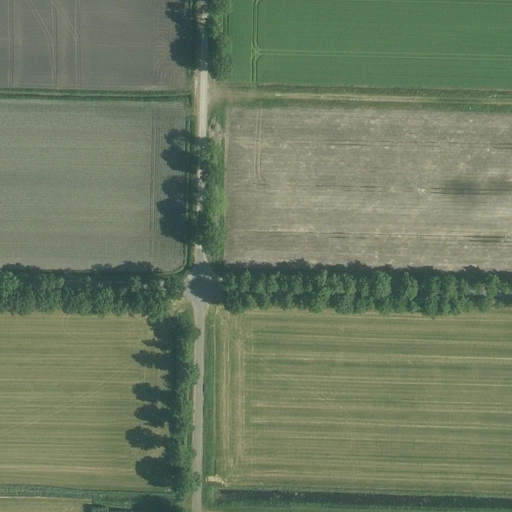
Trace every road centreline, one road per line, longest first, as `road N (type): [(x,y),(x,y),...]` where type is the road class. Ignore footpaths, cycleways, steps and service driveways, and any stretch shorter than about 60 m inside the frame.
road 1 (unclassified): [(511,289),(198,288)]
road 2 (unclassified): [(198,288),(205,0)]
road 3 (unclassified): [(193,511),(198,288)]
road 4 (unclassified): [(0,289),(198,288)]
